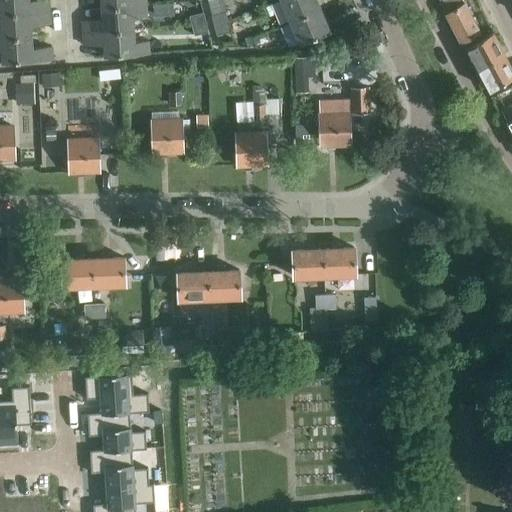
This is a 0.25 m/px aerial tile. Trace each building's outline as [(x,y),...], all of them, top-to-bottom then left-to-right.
[(0,0),(0,13),(49,10),(48,0),(0,0)] [(222,0),(210,0),(208,1),(208,2),(213,24),(227,20),(222,0)] [(316,0),(281,0),(289,18),(290,19),(320,6),(316,0)] [(440,0),(461,42),(480,32),(463,0),(440,0)] [(83,19),(83,32),(132,29),(132,16),(146,15),(145,4),(102,7),(103,18),(83,19)] [(290,19),(299,43),(330,30),(320,6),(290,19)] [(0,37),(31,35),(30,23),(50,22),(49,10),(0,13),(0,37)] [(189,15),(191,24),(206,21),(203,11),(189,15)] [(227,20),(213,24),(215,34),(230,30),(227,20)] [(206,21),(191,24),(193,34),(208,30),(206,21)] [(104,43),(105,55),(149,52),(148,38),(133,39),(132,29),(83,32),(84,44),(104,43)] [(251,36),(255,45),(255,46),(269,40),(265,31),(251,36)] [(466,46),(478,68),(505,54),(493,31),(466,46)] [(0,49),(1,49),(2,61),(53,58),(52,45),(32,46),(31,35),(0,37),(0,49)] [(511,67),(505,54),(478,68),(489,89),(511,76),(511,67)] [(293,57),(294,76),(315,75),(314,56),(293,57)] [(212,68),(216,75),(224,71),(220,64),(212,68)] [(20,82),(15,82),(16,103),(34,102),(34,82),(35,82),(35,73),(20,74),(20,82)] [(251,88),(253,117),(264,117),(263,103),(266,103),(265,93),(263,93),(263,91),(261,91),(261,84),(253,84),(253,88),(251,88)] [(320,112),(319,112),(320,144),(350,143),(348,111),(368,110),(367,86),(351,87),(352,99),(319,101),(320,112)] [(169,104),(181,104),(181,90),(168,91),(169,104)] [(511,102),(501,108),(507,119),(511,128),(511,102)] [(151,119),(152,131),(152,151),(182,150),(181,117),(151,119)] [(0,124),(0,156),(14,156),(14,136),(13,124),(0,124)] [(235,132),(236,144),(237,164),(266,163),(265,131),(235,132)] [(68,139),(68,150),(69,170),(99,169),(98,137),(68,139)] [(354,246),(322,247),(323,274),(355,272),(354,246)] [(292,248),(293,268),(293,275),(323,274),(322,247),(292,248)] [(124,256),(93,257),(93,283),(125,282),(124,256)] [(62,258),(62,278),(63,284),(93,283),(93,257),(62,258)] [(208,270),(209,336),(221,336),(220,310),(210,311),(209,295),(240,294),(239,268),(208,270)] [(201,337),(209,336),(208,270),(177,271),(179,308),(196,308),(196,313),(200,313),(201,337)] [(333,289),(333,274),(315,274),(315,289),(333,289)] [(0,278),(0,310),(23,310),(22,278),(0,278)] [(309,306),(310,330),(326,330),(325,307),(324,292),(315,293),(315,306),(309,306)] [(335,292),(324,292),(325,307),(336,306),(335,292)] [(364,296),(365,320),(376,319),(375,295),(364,296)] [(94,302),(83,303),(84,324),(96,324),(96,317),(94,317),(94,302)] [(105,302),(94,302),(94,317),(96,317),(105,317),(105,302)] [(263,304),(254,304),(254,325),(263,325),(263,304)] [(152,326),(153,341),(161,340),(160,326),(152,326)] [(302,331),(267,332),(268,345),(303,344),(302,331)] [(127,372),(85,375),(86,397),(100,396),(101,411),(101,413),(129,411),(144,410),(143,392),(128,393),(127,372)] [(0,404),(0,443),(17,442),(16,424),(31,423),(29,384),(28,384),(11,385),(12,404),(0,404)] [(101,411),(87,412),(88,434),(103,433),(103,448),(104,450),(131,448),(146,447),(145,429),(130,430),(129,411),(101,413),(101,411)] [(103,448),(89,449),(91,471),(105,471),(106,486),(148,484),(148,483),(147,466),(133,467),(131,448),(104,450),(103,448)] [(107,502),(93,503),(93,511),(135,511),(135,502),(154,501),(153,482),(148,483),(148,484),(106,486),(107,502)] [(368,511),(369,502),(334,500),(333,511),(368,511)]
